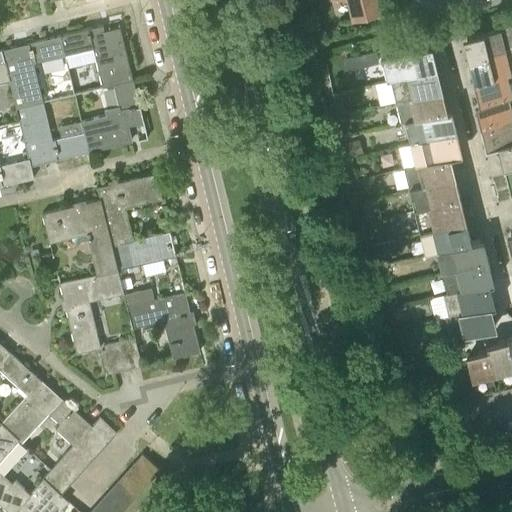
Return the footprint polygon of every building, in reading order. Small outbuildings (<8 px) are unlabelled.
[(348,0),(353,19),(381,12),(378,0),(348,0)] [(59,35),(65,55),(93,48),(102,86),(112,83),(132,78),(120,27),(108,30),(110,40),(106,41),(102,25),(59,35)] [(468,60),(511,49),(511,25),(466,37),(469,46),(466,50),(468,60)] [(1,50),(9,82),(15,108),(43,100),(34,63),(65,55),(59,35),(27,44),(28,48),(16,51),(15,47),(1,50)] [(390,80),(437,68),(435,58),(430,55),(427,46),(380,58),(386,80),(390,80)] [(473,81),(511,71),(511,49),(468,60),(470,69),(473,81)] [(0,84),(9,82),(1,50),(0,50),(0,84)] [(376,51),(359,55),(362,66),(378,62),(376,51)] [(395,100),(438,89),(437,83),(440,78),(437,68),(390,80),(395,100)] [(479,103),(511,95),(511,94),(508,82),(511,81),(511,71),(473,81),(479,103)] [(132,78),(112,83),(119,112),(81,122),(84,132),(85,140),(88,152),(130,142),(126,125),(143,121),(132,78)] [(401,122),(404,121),(448,110),(446,101),(441,98),(438,89),(395,100),(401,122)] [(333,93),(336,108),(343,106),(339,91),(333,93)] [(480,125),(511,116),(511,93),(511,94),(511,95),(479,103),(480,110),(477,115),(480,125)] [(43,100),(15,108),(28,159),(30,159),(31,166),(45,163),(43,159),(55,156),(56,160),(88,152),(85,140),(84,132),(81,122),(81,120),(58,126),(61,138),(53,140),(43,100)] [(410,142),(456,131),(454,121),(450,119),(448,110),(404,121),(410,142)] [(511,116),(480,125),(482,135),(485,147),(498,145),(511,140),(511,116)] [(416,164),(450,156),(451,156),(458,154),(456,145),(459,141),(456,131),(410,142),(415,164),(416,164)] [(350,157),(363,152),(358,139),(346,144),(350,157)] [(511,140),(498,145),(499,154),(504,156),(506,165),(511,164),(511,140)] [(409,189),(451,179),(449,171),(453,166),(451,156),(450,156),(416,164),(415,164),(403,167),(409,189)] [(0,182),(1,185),(34,177),(31,166),(30,159),(28,159),(0,165),(0,182)] [(97,187),(100,198),(100,197),(112,244),(134,238),(125,206),(162,197),(156,172),(97,187)] [(364,177),(356,180),(359,188),(367,186),(364,177)] [(414,210),(461,199),(459,189),(453,186),(451,179),(409,189),(414,210)] [(100,197),(100,198),(42,212),(50,242),(87,233),(97,273),(118,267),(112,244),(100,197)] [(367,223),(381,220),(377,198),(363,201),(367,223)] [(419,231),(462,221),(460,214),(463,208),(461,199),(414,210),(419,231)] [(437,251),(471,242),(471,241),(469,231),(463,228),(462,221),(419,231),(425,254),(437,251)] [(170,229),(134,238),(112,244),(118,267),(118,269),(176,254),(170,229)] [(396,250),(393,238),(372,244),(374,252),(384,250),(385,253),(396,250)] [(442,272),(488,260),(486,250),(480,247),(478,239),(471,241),(471,242),(437,251),(442,272)] [(447,293),(489,283),(488,275),(491,271),(488,260),(442,272),(447,293)] [(118,267),(97,273),(59,282),(76,352),(101,346),(89,301),(124,292),(118,269),(118,267)] [(397,281),(395,275),(386,278),(388,284),(397,281)] [(448,315),(491,304),(489,297),(492,293),(489,283),(447,293),(443,294),(448,315)] [(136,289),(124,292),(127,306),(139,303),(136,289)] [(153,300),(139,303),(127,306),(126,306),(131,328),(163,320),(172,358),(200,351),(185,292),(153,300)] [(399,306),(395,292),(386,295),(390,309),(399,306)] [(491,304),(448,315),(444,316),(450,339),(492,329),(490,319),(493,315),(491,304)] [(118,341),(125,369),(141,366),(134,337),(118,341)] [(511,366),(511,353),(508,337),(498,340),(495,345),(487,347),(493,372),(511,366)] [(0,368),(28,394),(42,379),(0,341),(0,368)] [(125,369),(118,341),(104,345),(105,350),(102,350),(107,374),(125,369)] [(493,372),(487,347),(477,349),(474,354),(467,356),(472,377),(493,372)] [(413,359),(411,350),(402,352),(404,361),(413,359)] [(42,379),(28,394),(0,424),(18,439),(22,443),(49,413),(60,423),(56,428),(74,444),(76,442),(83,433),(92,423),(42,379)] [(99,415),(92,423),(109,439),(117,431),(99,415)] [(92,423),(83,433),(101,448),(109,439),(92,423)] [(0,424),(0,503),(9,511),(12,511),(16,508),(30,492),(15,478),(13,481),(0,469),(0,459),(18,439),(0,424)] [(83,433),(76,442),(93,457),(101,448),(83,433)] [(76,442),(74,444),(67,451),(85,467),(93,457),(76,442)] [(85,467),(67,451),(60,459),(77,475),(85,467)] [(134,461),(152,477),(159,468),(141,453),(134,461)] [(77,475),(60,459),(51,469),(69,484),(77,475)] [(126,470),(144,486),(152,477),(134,461),(126,470)] [(43,478),(60,493),(69,484),(51,469),(43,478)] [(118,479),(135,495),(144,486),(126,470),(118,479)] [(30,492),(16,508),(21,511),(57,511),(68,500),(60,493),(43,478),(30,492)] [(109,489),(127,504),(135,495),(118,479),(109,489)] [(102,496),(119,511),(120,511),(127,504),(109,489),(102,496)] [(94,506),(101,511),(119,511),(102,496),(94,506)]
